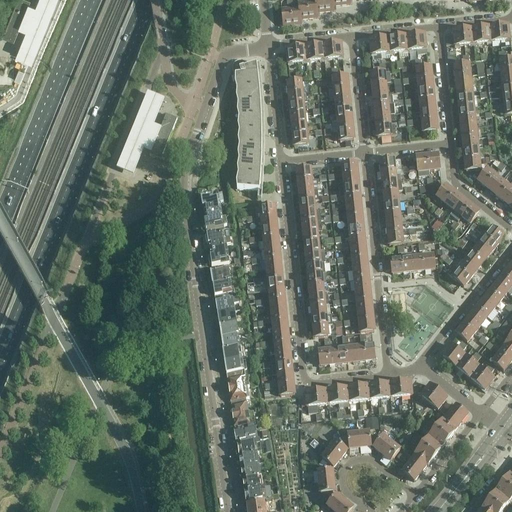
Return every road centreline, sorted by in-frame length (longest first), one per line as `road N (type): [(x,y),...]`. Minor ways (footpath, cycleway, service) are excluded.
road 1 (residential): [(267,45),(224,56),(183,186),(228,511)]
road 2 (primary): [(0,364),(147,0)]
road 3 (residential): [(280,161),(305,380),(387,374)]
road 4 (primary): [(91,0),(0,224)]
road 5 (residential): [(387,374),(363,152)]
road 6 (residential): [(419,364),(511,247)]
road 7 (residential): [(414,494),(371,460),(355,460),(343,486),(371,511)]
